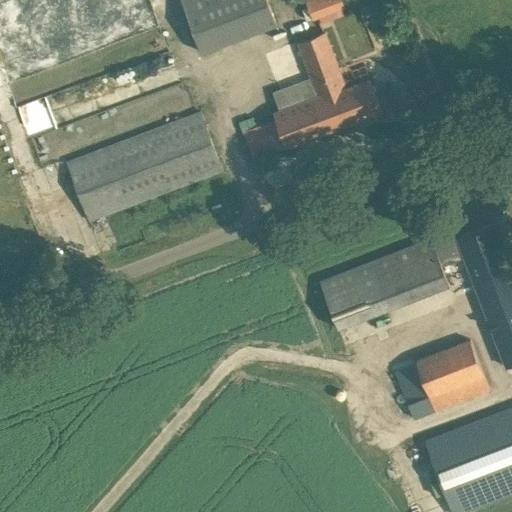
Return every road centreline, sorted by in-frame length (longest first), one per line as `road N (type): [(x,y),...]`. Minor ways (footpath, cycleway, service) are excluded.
road 1 (unclassified): [(0,337),(511,151)]
road 2 (track): [(106,511),(254,352),(366,374)]
